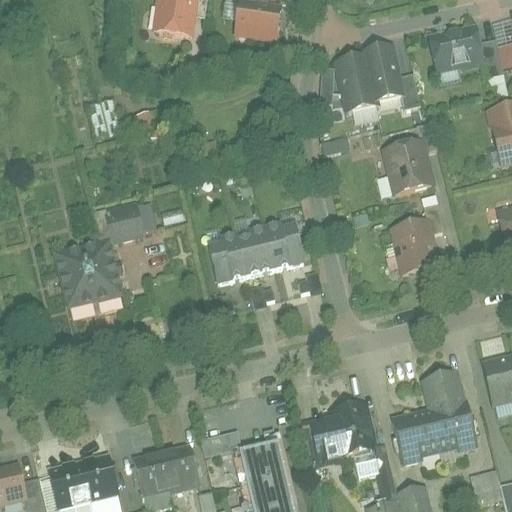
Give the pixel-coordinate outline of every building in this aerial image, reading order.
[(197,0),(154,0),(150,37),(192,42),(197,0)] [(282,7),(237,1),(232,39),(277,45),(282,7)] [(511,27),(511,48),(500,51),(504,69),(511,67),(511,19),(510,20),(511,27)] [(474,27),(427,38),(436,77),(483,66),(474,27)] [(362,58),(332,64),(343,116),(378,109),(377,104),(403,99),(392,46),(361,52),(362,58)] [(117,102),(91,106),(97,142),(123,138),(117,102)] [(511,105),(483,112),(496,170),(511,166),(511,105)] [(160,111),(134,117),(140,143),(166,138),(160,111)] [(327,161),(351,155),(347,140),(323,146),(327,161)] [(423,143),(379,153),(391,200),(434,189),(423,143)] [(140,207),(108,213),(113,239),(145,233),(140,207)] [(424,223),(388,232),(402,289),(442,280),(432,237),(442,235),(436,208),(421,211),(424,223)] [(511,208),(497,212),(505,252),(511,251),(511,208)] [(310,264),(298,215),(269,222),(280,271),(310,264)] [(280,271),(269,222),(239,229),(251,278),(280,271)] [(251,278),(239,229),(210,236),(221,285),(251,278)] [(113,239),(58,250),(68,306),(124,296),(113,239)] [(302,294),(324,291),(322,275),(299,278),(302,294)] [(511,404),(511,362),(511,360),(483,367),(493,409),(511,404)] [(429,413),(393,422),(404,466),(481,446),(461,372),(421,383),(429,413)] [(331,422),(312,428),(321,464),(376,450),(365,407),(330,416),(331,422)] [(300,511),(284,444),(240,454),(253,511),(300,511)] [(199,487),(189,450),(161,457),(171,495),(199,487)] [(171,495),(161,457),(133,464),(142,502),(171,495)] [(118,500),(109,460),(80,466),(89,507),(118,500)] [(66,511),(89,507),(80,466),(50,473),(59,511),(66,511)] [(18,469),(0,473),(0,510),(26,504),(18,469)] [(500,474),(474,476),(477,505),(503,502),(500,474)] [(429,511),(425,491),(398,497),(400,511),(429,511)] [(202,495),(204,511),(218,511),(216,493),(202,495)]
